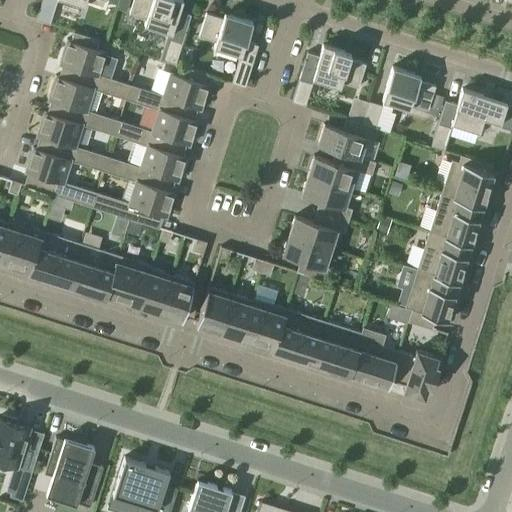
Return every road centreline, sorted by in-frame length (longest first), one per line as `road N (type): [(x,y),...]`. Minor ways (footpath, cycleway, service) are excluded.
road 1 (residential): [(0,285),(441,435),(511,194)]
road 2 (residential): [(0,379),(411,511)]
road 3 (residential): [(292,12),(511,78)]
road 4 (residential): [(264,102),(298,115),(262,242),(219,228)]
road 5 (residential): [(264,102),(230,92),(187,218),(219,228)]
road 6 (residential): [(10,22),(42,33),(0,167)]
